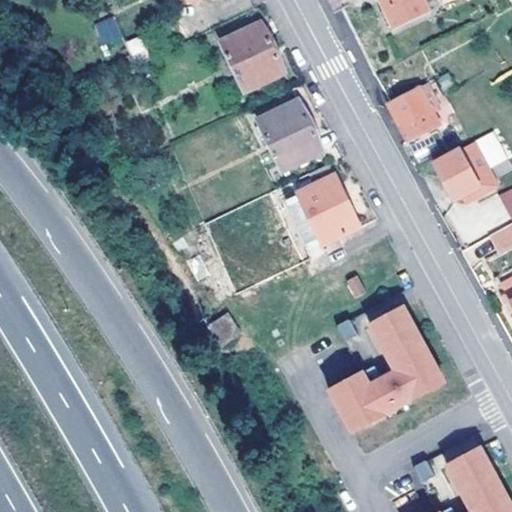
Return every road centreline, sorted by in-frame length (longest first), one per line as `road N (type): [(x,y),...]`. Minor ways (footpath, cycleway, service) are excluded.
road 1 (secondary): [(511,397),(295,0)]
road 2 (motorway): [(228,511),(121,327),(0,162)]
road 3 (motorway): [(127,511),(0,294)]
